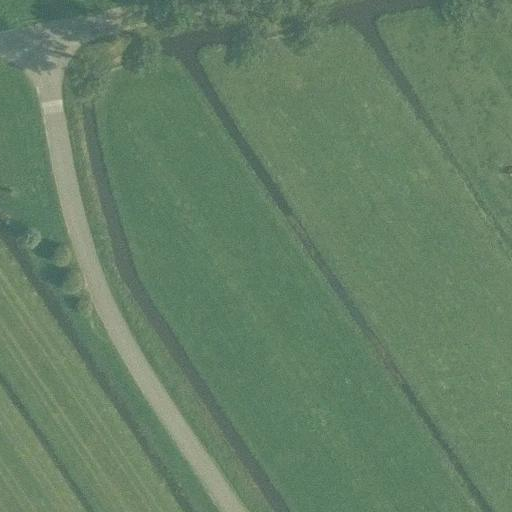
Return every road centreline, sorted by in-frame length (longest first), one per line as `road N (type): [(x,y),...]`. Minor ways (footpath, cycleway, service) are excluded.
road 1 (unclassified): [(234,511),(133,359),(89,273),(35,34)]
road 2 (unclassified): [(35,34),(220,0)]
